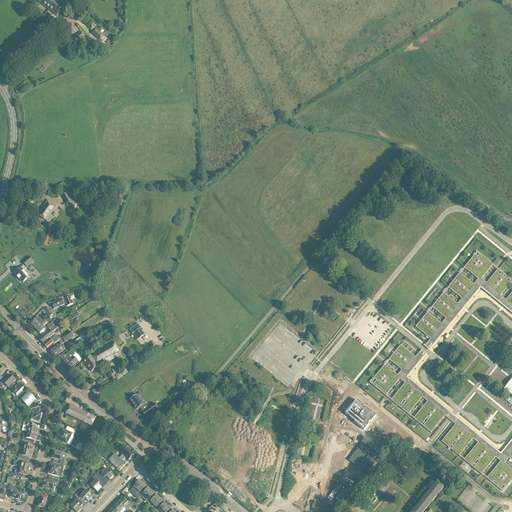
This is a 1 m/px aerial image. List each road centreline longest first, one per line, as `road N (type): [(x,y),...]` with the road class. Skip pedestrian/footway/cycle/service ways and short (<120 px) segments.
road 1 (unclassified): [(371,305),(302,393),(270,511)]
road 2 (secondary): [(152,445),(94,402),(0,309)]
road 3 (residential): [(0,353),(48,405),(28,505),(0,499)]
road 4 (unclassified): [(511,242),(468,211),(449,209),(371,305)]
